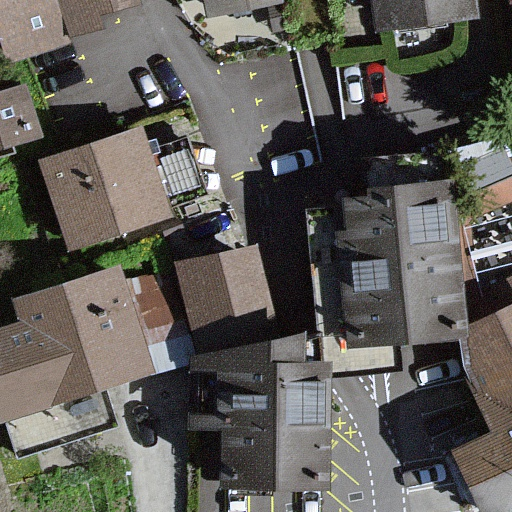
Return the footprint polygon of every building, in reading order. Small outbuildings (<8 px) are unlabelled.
[(0,0),(0,24),(11,59),(66,41),(52,0),(0,0)] [(136,0),(135,0),(60,0),(69,32),(100,24),(96,10),(136,0)] [(209,0),(211,11),(266,0),(209,0)] [(474,0),(362,0),(368,45),(478,31),(474,0)] [(22,89),(0,96),(0,155),(40,142),(22,89)] [(135,135),(32,170),(63,260),(166,225),(135,135)] [(454,332),(443,187),(372,193),(373,203),(351,204),(351,210),(325,212),(337,369),(394,364),(392,336),(454,332)] [(248,249),(164,267),(182,348),(266,329),(248,249)] [(28,324),(0,332),(0,414),(0,416),(149,371),(144,355),(118,271),(21,300),(28,324)] [(460,451),(488,511),(500,511),(511,506),(511,308),(469,329),(476,345),(464,350),(502,432),(460,451)] [(302,367),(302,335),(193,363),(193,426),(227,426),(227,487),(278,487),(325,487),(325,367),(302,367)]
